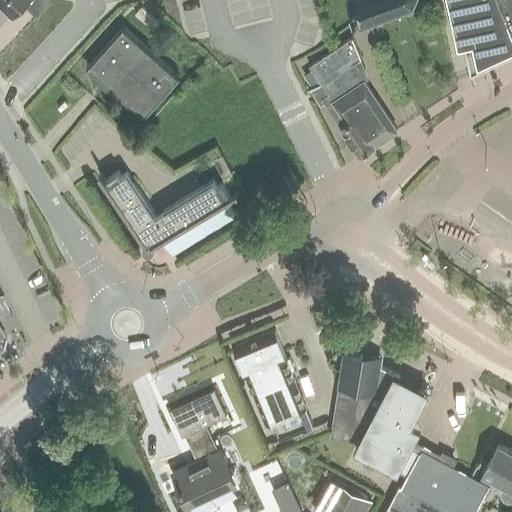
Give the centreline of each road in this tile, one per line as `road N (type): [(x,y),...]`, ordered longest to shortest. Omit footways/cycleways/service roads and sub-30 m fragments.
road 1 (secondary): [(126,324),(287,236),(324,231),(350,239)]
road 2 (tertiary): [(126,324),(0,122)]
road 3 (residential): [(350,239),(431,144),(511,93)]
road 4 (secondary): [(511,363),(454,329),(350,239)]
road 5 (secondary): [(0,425),(126,324)]
